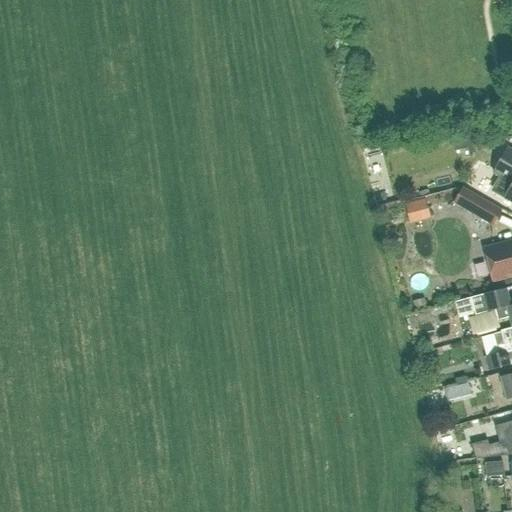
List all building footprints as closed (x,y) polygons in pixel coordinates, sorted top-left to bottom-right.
[(511,184),(502,198),(511,203),(511,150),(507,148),(492,173),(511,184)] [(462,189),(455,202),(492,224),(500,211),(462,189)] [(412,224),(434,218),(430,204),(409,210),(412,224)] [(511,240),(482,248),(491,281),(511,275),(511,240)] [(511,327),(511,304),(509,306),(504,288),(470,297),(474,316),(494,310),(496,321),(509,317),(511,327)] [(470,297),(454,301),(459,319),(474,316),(470,297)] [(511,328),(499,331),(499,333),(493,335),(498,354),(485,357),(489,371),(511,364),(511,327),(511,328)] [(511,374),(499,378),(505,401),(511,399),(511,374)] [(439,376),(428,379),(431,391),(442,388),(439,376)] [(467,383),(455,386),(459,398),(471,395),(467,383)] [(486,477),(503,475),(502,461),(484,463),(486,477)]
